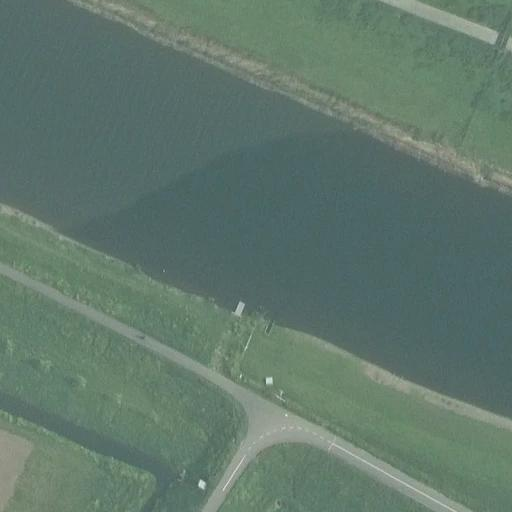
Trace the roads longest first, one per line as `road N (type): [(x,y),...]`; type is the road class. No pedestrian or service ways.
road 1 (unclassified): [(454,511),(270,404)]
road 2 (unclassified): [(211,511),(270,404)]
